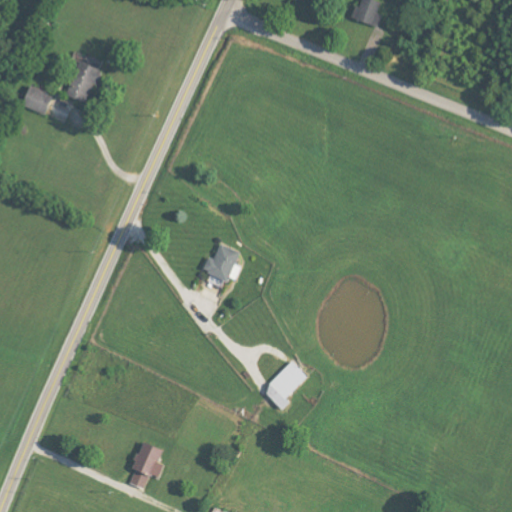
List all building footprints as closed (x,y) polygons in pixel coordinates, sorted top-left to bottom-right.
[(385,3),(377,0),(362,0),(355,17),(376,26),(385,3)] [(104,61),(78,53),(74,65),(82,68),(73,96),(92,102),(104,61)] [(50,116),(58,96),(36,86),(28,106),(50,116)] [(244,253),(226,245),(220,259),(214,257),(208,271),(232,282),(244,253)] [(291,400),(312,378),(297,363),(268,391),(287,410),(294,403),(291,400)] [(132,484),(147,489),(153,474),(159,477),(169,451),(148,443),(132,484)]
